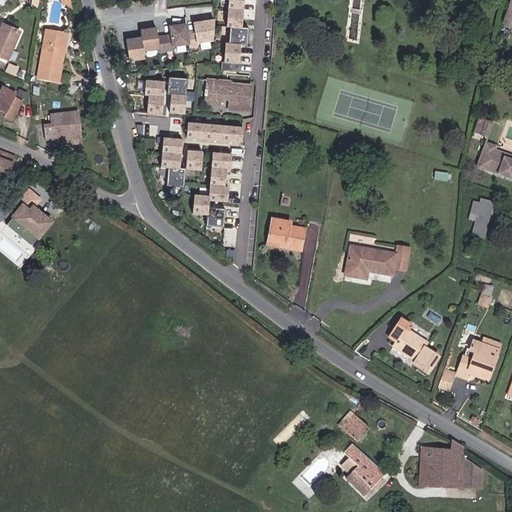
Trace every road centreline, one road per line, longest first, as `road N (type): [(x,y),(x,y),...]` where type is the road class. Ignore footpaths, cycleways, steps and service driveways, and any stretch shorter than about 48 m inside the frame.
road 1 (unclassified): [(233,282),(511,465)]
road 2 (residential): [(262,0),(260,90),(233,282)]
road 3 (unclassified): [(88,0),(150,208)]
road 4 (residential): [(150,208),(0,140)]
